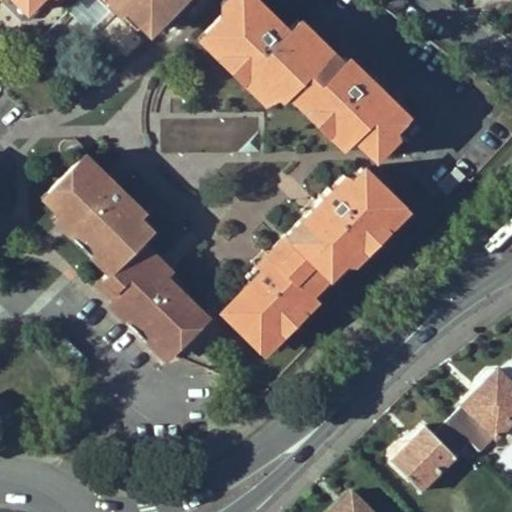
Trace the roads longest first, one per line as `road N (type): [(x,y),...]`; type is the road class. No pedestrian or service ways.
road 1 (secondary): [(501,239),(319,428)]
road 2 (secondary): [(319,428),(158,511)]
